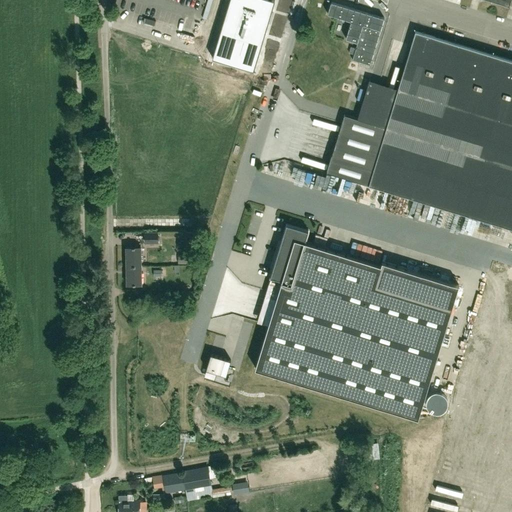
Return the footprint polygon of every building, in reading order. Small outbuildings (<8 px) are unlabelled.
[(232,0),(219,51),(261,63),(277,0),(232,0)] [(511,0),(482,0),(509,8),(511,0)] [(384,18),(331,2),(327,14),(351,21),(346,39),(357,42),(352,60),(370,65),(384,18)] [(344,115),(326,172),(511,228),(511,59),(413,29),(395,87),(366,78),(354,118),(344,115)] [(255,368),(418,418),(459,284),(382,261),(381,265),(305,242),(309,231),(286,224),(270,277),(271,277),(282,280),(268,325),(255,368)] [(145,232),(145,243),(158,243),(158,232),(145,232)] [(316,235),(313,242),(325,245),(327,238),(316,235)] [(127,267),(142,267),(141,249),(127,249),(127,267)] [(178,255),(178,263),(193,264),(193,255),(178,255)] [(142,267),(127,267),(127,285),(142,285),(142,274),(142,267)] [(452,394),(417,508),(428,511),(499,511),(511,471),(511,328),(476,317),(452,394)] [(211,354),(206,369),(226,375),(228,369),(231,360),(220,356),(211,354)] [(203,415),(203,358),(190,358),(190,382),(194,382),(194,389),(169,389),(169,407),(186,407),(186,415),(203,415)] [(208,467),(182,471),(185,489),(186,490),(211,485),(210,478),(208,469),(208,467)] [(178,472),(147,477),(147,481),(154,480),(163,479),(165,486),(166,492),(175,491),(180,490),(185,489),(182,471),(178,472)] [(248,491),(247,484),(232,487),(233,494),(248,491)] [(131,509),(139,509),(139,500),(127,500),(127,495),(119,495),(119,500),(118,500),(119,510),(127,510),(127,509),(131,509)] [(149,511),(165,511),(166,508),(169,508),(169,503),(161,506),(161,508),(150,508),(149,511)]
